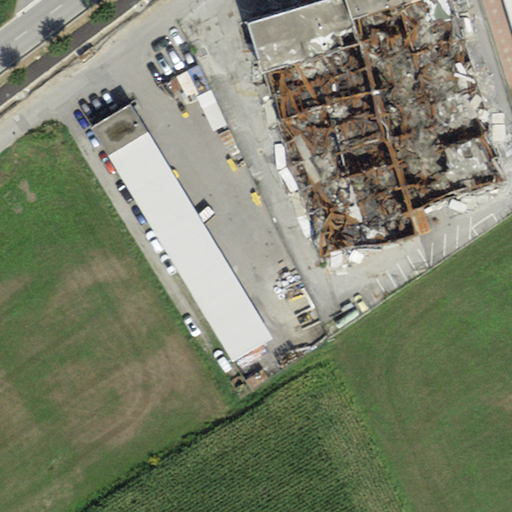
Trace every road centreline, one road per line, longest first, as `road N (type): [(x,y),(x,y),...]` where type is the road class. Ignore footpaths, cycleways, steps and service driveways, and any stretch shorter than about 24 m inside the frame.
road 1 (unclassified): [(184,0),(0,137)]
road 2 (unknown): [(463,0),(511,166)]
